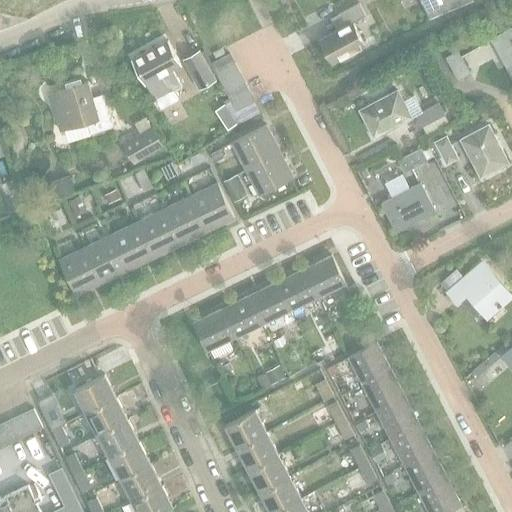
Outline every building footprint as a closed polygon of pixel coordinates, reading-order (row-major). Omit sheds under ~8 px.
[(425,0),(432,15),(470,0),(425,0)] [(320,39),(332,61),(364,44),(352,22),(365,15),(358,2),(330,17),(337,30),(320,39)] [(511,28),(492,39),(511,75),(511,28)] [(176,77),(173,78),(169,71),(181,64),(167,40),(133,59),(156,100),(160,108),(177,99),(173,91),(181,86),(176,77)] [(447,58),(459,79),(469,73),(457,52),(447,58)] [(216,74),(234,64),(229,54),(211,64),(216,74)] [(190,62),(180,67),(190,85),(201,79),(190,62)] [(221,83),(239,73),(234,64),(216,74),(221,83)] [(226,93),(244,83),(239,73),(221,83),(226,93)] [(106,99),(94,103),(87,78),(59,86),(66,110),(55,113),(59,128),(85,120),(88,132),(113,125),(106,99)] [(231,102),(249,93),(244,83),(226,93),(231,102)] [(413,95),(402,100),(397,91),(360,110),(374,138),(417,115),(422,126),(444,115),(439,104),(423,112),(413,95)] [(249,93),(231,102),(236,112),(254,102),(249,93)] [(177,123),(165,129),(174,145),(186,138),(177,123)] [(245,168),(279,151),(266,124),(232,142),(245,168)] [(461,139),(481,177),(508,163),(488,125),(461,139)] [(120,143),(129,164),(160,151),(152,130),(120,143)] [(435,143),(447,165),(458,159),(446,137),(435,143)] [(399,161),(404,172),(426,161),(420,150),(399,161)] [(279,151),(245,168),(259,195),(293,177),(279,151)] [(134,173),(143,191),(152,186),(144,168),(134,173)] [(72,191),(68,182),(57,186),(56,187),(60,196),(72,191)] [(192,195),(210,229),(234,217),(217,182),(192,195)] [(383,204),(397,231),(434,211),(421,184),(383,204)] [(210,229),(192,195),(172,204),(191,239),(210,229)] [(170,248),(191,239),(172,204),(153,213),(170,248)] [(139,263),(170,248),(153,213),(122,229),(139,263)] [(108,278),(139,263),(122,229),(91,244),(108,278)] [(75,294),(108,278),(91,244),(59,260),(75,294)] [(304,269),(317,297),(345,284),(332,256),(304,269)] [(487,317),(511,296),(482,263),(448,293),(457,303),(467,294),(487,317)] [(290,311),(317,297),(304,269),(277,283),(290,311)] [(263,324),(290,311),(277,283),(250,296),(263,324)] [(236,337),(263,324),(250,296),(223,309),(236,337)] [(208,351),(236,337),(223,309),(195,323),(208,351)] [(363,385),(392,370),(377,342),(348,357),(363,385)] [(511,349),(503,357),(511,367),(511,349)] [(377,412),(406,396),(392,370),(363,385),(377,412)] [(87,411),(116,396),(104,373),(76,388),(87,411)] [(315,383),(324,400),(334,395),(325,377),(315,383)] [(341,395),(347,406),(355,402),(349,391),(341,395)] [(52,392),(38,399),(44,413),(51,428),(66,421),(52,392)] [(98,432),(127,417),(116,396),(87,411),(98,432)] [(391,438),(420,423),(406,396),(377,412),(391,438)] [(336,424),(347,419),(336,399),(326,404),(336,424)] [(238,447),(267,432),(255,409),(226,424),(238,447)] [(23,414),(32,433),(41,428),(33,410),(23,414)] [(22,437),(32,433),(23,414),(14,419),(22,437)] [(110,455),(138,440),(127,417),(98,432),(110,455)] [(13,442),(22,437),(14,419),(4,424),(13,442)] [(347,419),(336,424),(344,439),(354,434),(347,419)] [(356,424),(360,430),(369,425),(365,419),(356,424)] [(405,465),(434,450),(420,423),(391,438),(405,465)] [(0,439),(3,447),(13,442),(4,424),(0,425),(0,439)] [(61,424),(52,429),(60,446),(70,442),(61,424)] [(249,469),(279,454),(267,432),(238,447),(249,469)] [(121,477),(150,462),(138,440),(110,455),(121,477)] [(359,468),(369,463),(359,443),(349,449),(359,468)] [(369,449),(375,460),(383,456),(377,445),(369,449)] [(419,492),(448,477),(434,450),(405,465),(419,492)] [(73,474),(83,469),(75,452),(65,457),(73,474)] [(260,491),(290,476),(279,454),(249,469),(260,491)] [(132,499),(161,484),(150,462),(121,477),(132,499)] [(369,463),(359,468),(366,483),(377,477),(369,463)] [(83,469),(73,474),(82,491),(91,487),(83,469)] [(383,476),(387,483),(396,479),(392,472),(383,476)] [(271,511),(274,511),(301,498),(290,476),(260,491),(271,511)] [(448,477),(419,492),(429,511),(448,511),(462,504),(448,477)] [(40,511),(35,501),(41,498),(34,483),(28,486),(27,485),(0,498),(0,511),(40,511)] [(161,484),(132,499),(139,511),(162,511),(173,506),(161,484)] [(382,511),(392,507),(383,488),(372,494),(382,511)] [(104,511),(97,497),(87,501),(91,511),(104,511)] [(308,511),(301,498),(274,511),(308,511)]
